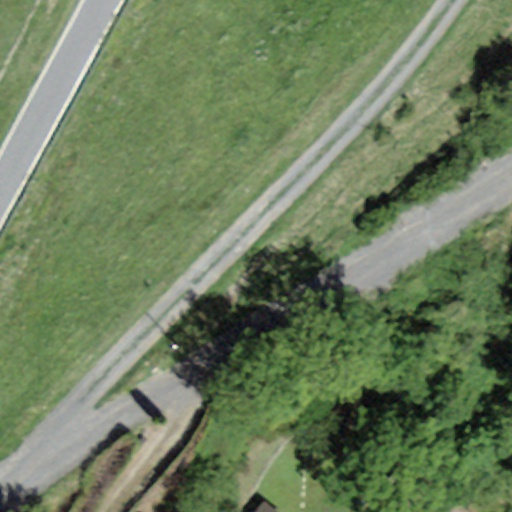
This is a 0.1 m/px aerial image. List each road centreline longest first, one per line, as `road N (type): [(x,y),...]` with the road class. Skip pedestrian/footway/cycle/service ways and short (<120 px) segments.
road 1 (residential): [(456,0),(320,159),(0,489)]
road 2 (track): [(511,175),(13,478)]
road 3 (tertiary): [(0,194),(103,0)]
road 4 (track): [(112,511),(187,404),(194,383),(188,368)]
